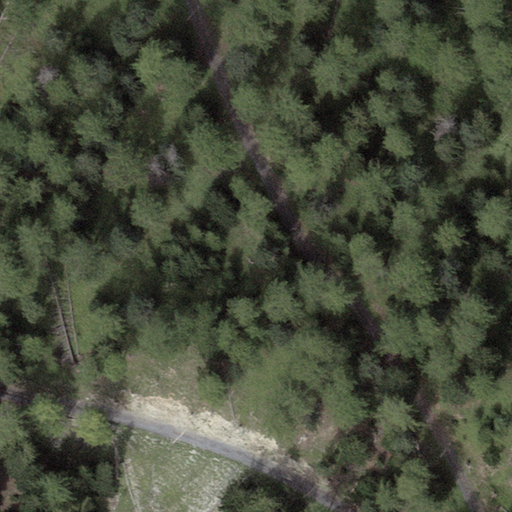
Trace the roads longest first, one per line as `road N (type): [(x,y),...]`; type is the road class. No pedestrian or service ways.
road 1 (track): [(477,511),(425,407),(295,229),(197,0)]
road 2 (track): [(0,370),(218,443),(354,511)]
